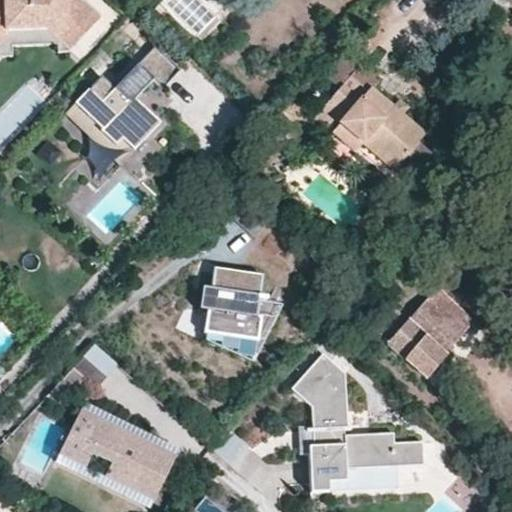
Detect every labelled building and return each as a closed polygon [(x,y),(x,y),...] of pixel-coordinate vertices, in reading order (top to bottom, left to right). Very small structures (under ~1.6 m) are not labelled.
[(51,31),(75,52),(102,21),(79,0),(0,0),(0,47),(1,48),(9,40),(11,29),(51,31)] [(71,57),(75,52),(51,31),(11,29),(9,40),(1,48),(3,50),(9,55),(18,44),(19,43),(21,42),(23,41),(25,41),(55,43),(71,57)] [(104,136),(117,149),(124,142),(133,152),(128,157),(140,167),(170,134),(146,111),(162,94),(181,72),(156,48),(117,90),(104,78),(71,114),(99,141),(104,136)] [(383,80),(366,64),(354,77),(372,93),(377,88),(383,80)] [(398,106),(377,88),(372,93),(366,100),(348,84),(318,119),(403,192),(435,155),(422,144),(431,134),(408,115),(398,106)] [(410,104),(404,99),(398,106),(408,115),(415,108),(410,104)] [(106,162),(117,149),(104,136),(99,141),(92,149),(106,162)] [(436,240),(416,221),(404,234),(424,252),(436,240)] [(373,230),(360,244),(374,257),(387,242),(373,230)] [(209,305),(205,334),(221,337),(249,342),(253,342),(261,300),(265,278),(215,270),(209,305)] [(454,348),(479,323),(441,288),(390,343),(429,378),(432,375),(450,357),(447,355),(454,348)] [(249,342),(221,337),(220,348),(269,356),(269,353),(278,302),(261,300),(253,342),(249,342)] [(109,374),(88,355),(84,358),(106,378),(109,374)] [(325,357),(295,393),(317,411),(322,496),(340,495),(339,486),(351,484),(357,484),(357,476),(429,473),(428,447),(397,448),(397,438),(351,439),(348,380),(325,357)] [(106,378),(84,358),(77,366),(99,385),(106,378)] [(99,407),(89,402),(85,409),(95,414),(99,407)] [(95,414),(85,409),(75,429),(79,431),(74,440),(118,462),(111,476),(134,487),(140,473),(158,482),(173,453),(119,426),(123,419),(99,407),(95,414)] [(118,462),(74,440),(79,431),(75,429),(60,460),(151,505),(155,498),(180,447),(176,446),(123,419),(119,426),(173,453),(158,482),(140,473),(134,487),(111,476),(118,462)] [(214,449),(227,459),(241,442),(229,432),(214,449)]
